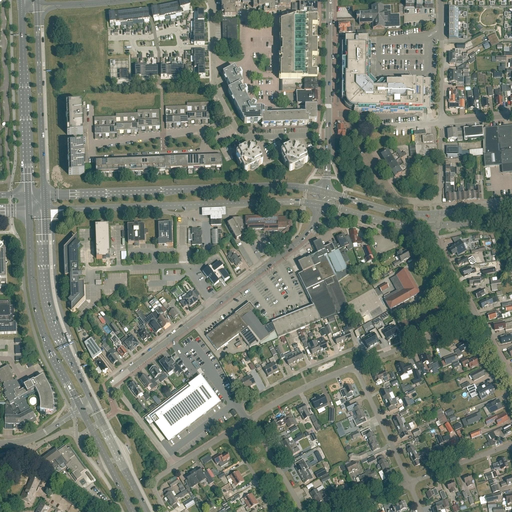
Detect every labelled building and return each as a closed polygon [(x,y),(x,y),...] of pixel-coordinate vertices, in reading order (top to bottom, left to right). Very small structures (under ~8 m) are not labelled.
[(223,17),(235,17),(235,6),(235,5),(237,5),(240,5),(239,0),(223,0),(224,4),(221,4),(221,9),(221,14),(223,14),(223,17)] [(275,7),(274,7),(274,2),(269,2),(268,0),(242,0),(243,3),(253,3),(253,8),(259,8),(259,13),(275,13),(275,7)] [(405,0),(405,8),(414,8),(414,7),(416,7),(416,9),(419,9),(422,9),(422,4),(424,4),(424,8),(433,8),(433,1),(432,0),(405,0)] [(188,1),(179,3),(179,4),(180,9),(181,9),(183,9),(190,7),(189,5),(189,4),(188,1)] [(299,14),(313,14),(313,18),(318,18),(318,3),(299,3),(299,4),(292,4),(292,10),(299,10),(299,14)] [(173,5),(175,14),(176,14),(181,13),(181,9),(180,9),(179,4),(173,5)] [(391,16),(390,6),(371,7),(372,10),(370,10),(370,13),(358,13),(359,18),(356,18),(356,21),(359,21),(359,25),(370,25),(371,27),(373,27),(373,30),(400,28),(399,23),(399,15),(391,16)] [(317,18),(295,18),(281,23),(280,80),(282,80),(317,80),(317,18)] [(223,43),(238,43),(237,19),(222,20),(223,43)] [(349,25),(338,25),(338,26),(338,27),(338,28),(338,29),(339,29),(339,30),(339,34),(348,34),(348,35),(352,35),(352,25),(349,25)] [(367,42),(368,39),(345,39),(345,42),(342,43),(342,100),(343,100),(350,107),(354,111),(354,113),(423,114),(423,111),(429,111),(429,99),(428,99),(428,91),(429,91),(430,81),(381,81),(377,84),(369,76),(369,62),(371,62),(371,43),(367,42)] [(508,52),(504,52),(503,57),(506,57),(511,56),(511,48),(508,49),(508,52)] [(110,61),(111,80),(129,79),(128,61),(110,61)] [(469,77),(469,73),(469,69),(465,69),(464,65),(460,67),(460,69),(463,69),(463,73),(463,77),(469,77)] [(262,123),(261,110),(257,110),(255,110),(256,107),(253,105),(251,108),(251,107),(247,99),(245,96),(247,95),(245,91),(243,92),(240,86),(243,85),(240,78),(242,77),(240,73),(238,75),(235,69),(235,68),(223,74),(231,90),(228,92),(242,120),(244,124),(251,123),(258,123),(262,123)] [(65,87),(78,86),(77,76),(75,76),(75,70),(65,71),(65,87)] [(455,91),(449,91),(449,97),(456,97),(456,94),(459,94),(459,91),(464,91),(464,88),(456,88),(456,90),(455,90),(455,91)] [(312,92),(296,92),(297,105),(312,104),(317,104),(317,95),(317,92),(312,92)] [(465,97),(456,97),(449,97),(449,107),(456,107),(456,108),(464,108),(464,101),(465,101),(465,97)] [(187,106),(188,123),(188,126),(191,126),(191,121),(195,121),(194,103),(187,103),(187,106)] [(202,120),(202,125),(205,125),(205,120),(209,120),(209,103),(201,103),(202,120)] [(67,136),(83,135),(82,105),(66,106),(67,136)] [(262,123),(262,125),(262,126),(263,126),(263,127),(268,126),(308,125),(308,124),(309,124),(311,123),(311,122),(317,122),(317,107),(297,106),(297,115),(282,114),(269,115),(267,115),(267,113),(267,111),(261,111),(261,110),(262,123)] [(173,124),(172,107),(165,107),(166,129),(169,129),(169,124),(173,124)] [(141,133),(141,128),(145,128),(144,110),(137,111),(137,113),(138,131),(138,133),(141,133)] [(152,127),(152,132),(156,132),(156,127),(160,127),(159,110),(152,110),(152,127)] [(120,136),(120,131),(123,131),(124,131),(123,114),(115,114),(116,117),(116,134),(116,136),(117,136),(120,136)] [(102,135),(101,117),(94,118),(95,140),(98,140),(98,135),(102,135)] [(349,140),(349,138),(345,131),(343,131),(343,127),(340,122),(338,122),(337,138),(339,139),(339,140),(349,140)] [(511,126),(483,129),(483,154),(484,167),(501,166),(502,169),(506,173),(511,172),(511,126)] [(471,128),(470,127),(468,129),(467,129),(463,129),(464,141),(483,139),(482,127),(473,128),(471,128)] [(462,141),(461,130),(456,130),(447,131),(448,140),(454,139),(454,140),(457,140),(457,141),(462,141)] [(424,146),(423,134),(425,134),(425,132),(414,133),(414,135),(416,156),(426,155),(425,146),(424,146)] [(424,146),(425,146),(427,146),(429,148),(435,148),(435,145),(433,145),(432,137),(426,137),(425,134),(423,134),(424,146)] [(68,175),(84,175),(84,163),(83,145),(67,145),(68,175)] [(409,164),(417,163),(415,146),(409,147),(410,157),(408,158),(409,164)] [(461,152),(458,152),(458,147),(446,147),(446,155),(447,155),(447,158),(453,158),(453,155),(458,155),(461,155),(461,152)] [(290,171),(294,169),(296,170),(303,167),(304,164),(307,163),(307,162),(305,156),(303,153),(304,152),(302,149),(301,151),(301,150),(299,150),(294,148),(293,151),(291,152),(290,149),(281,153),(281,154),(282,157),(282,158),(281,160),(283,164),(284,165),(285,166),(287,167),(289,171),(290,171)] [(237,159),(237,162),(239,167),(240,168),(242,169),(244,172),(246,173),(249,171),(252,172),(258,169),(259,166),(262,164),(263,163),(258,154),(259,154),(258,151),(256,152),(255,151),(250,150),(249,152),(247,153),(245,150),(236,155),(236,156),(237,157),(237,159)] [(381,156),(384,162),(395,155),(392,150),(389,152),(388,151),(381,156)] [(400,159),(400,160),(407,156),(404,152),(401,154),(400,152),(397,154),(395,155),(384,162),(388,167),(400,159)] [(404,165),(400,160),(400,159),(388,167),(391,173),(404,165)] [(404,165),(391,173),(395,178),(407,171),(404,165)] [(483,181),(483,176),(483,173),(480,173),(480,176),(475,176),(475,181),(477,181),(477,182),(479,182),(479,181),(480,181),(483,181)] [(210,220),(211,220),(211,219),(221,219),(221,220),(221,219),(221,216),(225,215),(225,208),(202,209),(202,216),(210,216),(210,220)] [(278,232),(277,232),(277,239),(282,239),(283,238),(283,236),(291,229),(291,221),(285,221),(285,216),(277,217),(278,232)] [(277,231),(277,232),(278,232),(277,217),(263,217),(263,218),(245,218),(245,222),(249,222),(249,225),(247,225),(248,230),(262,230),(263,231),(264,231),(265,231),(266,230),(269,230),(269,231),(277,231)] [(243,230),(243,222),(241,219),(232,219),(233,221),(227,224),(236,240),(242,237),(241,235),(243,234),(245,234),(245,230),(243,230)] [(138,225),(136,222),(133,225),(127,225),(128,244),(135,243),(135,246),(138,246),(138,243),(145,243),(144,224),(138,225)] [(104,226),(102,223),(99,226),(95,226),(96,259),(102,259),(106,259),(106,258),(108,258),(108,255),(109,255),(108,226),(104,226)] [(172,245),(172,223),(158,224),(159,240),(159,243),(165,243),(165,246),(167,246),(167,245),(172,245)] [(199,231),(199,229),(191,229),(192,234),(194,234),(194,242),(192,242),(192,246),(198,245),(202,245),(201,235),(202,235),(202,231),(199,231)] [(356,232),(355,230),(350,231),(351,239),(351,240),(352,240),(353,244),(357,244),(361,244),(361,238),(358,238),(357,231),(356,232)] [(337,245),(339,250),(341,249),(347,246),(349,250),(353,248),(351,242),(347,243),(343,235),(336,238),(339,244),(337,245)] [(78,272),(78,271),(77,249),(80,246),(77,244),(77,239),(75,237),(64,250),(65,277),(70,277),(71,300),(68,303),(71,305),(71,313),(84,299),(84,283),(78,283),(78,275),(81,275),(81,271),(78,272)] [(457,256),(460,254),(465,251),(465,250),(467,248),(467,247),(465,244),(464,244),(462,245),(461,244),(459,240),(455,242),(456,245),(452,248),(453,249),(450,251),(452,255),(456,253),(457,256)] [(314,287),(319,296),(324,294),(329,292),(339,314),(346,312),(349,310),(346,303),(337,283),(349,274),(338,250),(339,250),(337,245),(336,245),(335,243),(324,249),(320,242),(313,245),(317,254),(309,259),(313,268),(303,273),(298,275),(306,291),(314,287)] [(366,263),(374,260),(368,246),(363,248),(367,257),(365,258),(366,263)] [(234,256),(231,252),(228,254),(231,258),(231,259),(230,260),(232,264),(234,263),(237,267),(238,266),(241,264),(242,263),(240,261),(241,260),(239,257),(238,258),(236,255),(234,256)] [(408,254),(407,253),(406,252),(402,254),(401,252),(397,254),(398,256),(397,256),(399,260),(393,264),(395,267),(410,258),(408,255),(408,254)] [(467,260),(466,258),(463,260),(463,259),(460,260),(460,259),(456,262),(458,266),(461,265),(462,266),(464,264),(464,265),(469,263),(470,265),(472,266),(476,263),(472,257),(468,259),(467,260)] [(305,260),(298,264),(303,273),(313,268),(309,259),(306,261),(305,260)] [(224,270),(222,267),(219,262),(211,268),(210,266),(208,268),(202,272),(207,278),(208,277),(214,286),(219,282),(217,281),(222,278),(224,281),(229,278),(223,270),(224,270)] [(470,270),(469,268),(461,271),(464,278),(472,274),(476,273),(474,269),(470,270)] [(390,311),(419,294),(406,271),(396,276),(396,277),(390,280),(397,291),(383,299),(385,302),(390,311)] [(381,292),(388,288),(386,284),(379,288),(381,292)] [(313,306),(316,305),(322,320),(323,321),(339,314),(329,292),(324,294),(319,296),(314,287),(306,291),(311,301),(310,301),(312,306),(313,305),(313,306)] [(488,293),(486,289),(482,291),(482,289),(477,292),(474,294),(477,299),(481,297),(481,298),(485,295),(488,293)] [(200,296),(196,290),(188,297),(194,304),(198,301),(197,299),(197,298),(197,297),(200,296)] [(189,308),(194,304),(188,297),(180,303),(184,308),(186,306),(187,306),(188,306),(189,308)] [(499,301),(497,297),(491,299),(490,298),(480,303),(482,309),(493,304),(499,301)] [(165,312),(168,311),(167,310),(170,308),(163,298),(159,301),(163,306),(162,307),(162,308),(165,312)] [(156,320),(157,322),(157,321),(163,329),(169,324),(162,315),(165,312),(162,308),(162,307),(155,299),(149,303),(155,311),(152,314),(155,319),(156,320)] [(0,334),(17,334),(16,323),(16,324),(13,324),(13,317),(14,317),(14,306),(10,306),(9,301),(0,301),(0,334)] [(258,344),(269,336),(275,331),(274,328),(272,323),(262,327),(251,312),(253,310),(249,304),(234,315),(258,344)] [(313,306),(294,314),(300,330),(323,321),(322,320),(316,305),(313,306)] [(169,313),(173,319),(174,318),(175,319),(177,318),(176,317),(178,315),(176,312),(176,311),(174,309),(172,311),(170,308),(167,310),(168,311),(169,313)] [(408,326),(411,332),(418,329),(416,323),(424,320),(427,325),(430,323),(430,324),(443,316),(440,311),(440,310),(439,310),(438,308),(432,311),(431,309),(428,311),(430,313),(425,315),(425,314),(405,322),(404,320),(397,322),(400,329),(408,326)] [(155,319),(152,314),(146,318),(140,311),(136,313),(139,318),(145,325),(145,326),(148,324),(156,334),(161,330),(156,322),(157,322),(156,320),(155,319)] [(498,315),(497,312),(495,313),(495,312),(487,315),(489,321),(497,318),(497,320),(502,319),(510,317),(509,313),(501,315),(501,314),(498,315)] [(278,339),(300,330),(294,314),(272,323),(274,328),(275,331),(278,338),(278,339)] [(249,348),(258,344),(234,315),(221,326),(231,340),(239,334),(249,348)] [(106,323),(114,334),(118,331),(113,324),(111,325),(104,317),(102,318),(106,323)] [(143,326),(145,325),(139,318),(137,320),(141,326),(138,328),(142,332),(138,335),(144,342),(150,337),(146,332),(145,330),(146,329),(143,326)] [(390,327),(387,328),(393,339),(398,336),(395,329),(397,328),(394,322),(389,325),(390,327)] [(511,329),(511,322),(511,323),(511,324),(504,325),(504,322),(493,324),(495,331),(505,329),(505,331),(511,329)] [(129,332),(135,328),(132,323),(129,325),(127,326),(126,327),(129,332)] [(342,336),(344,342),(352,339),(348,330),(352,329),(350,324),(346,326),(347,327),(343,329),(344,332),(340,334),(341,336),(342,336)] [(217,351),(231,340),(221,326),(206,336),(217,351)] [(383,328),(378,331),(382,338),(385,337),(388,342),(393,339),(387,328),(384,330),(383,328)] [(301,330),(297,331),(305,349),(308,347),(302,333),(306,332),(305,329),(301,330)] [(371,336),(368,337),(373,346),(379,343),(376,338),(379,337),(375,329),(369,333),(371,336)] [(129,341),(135,349),(139,346),(136,342),(136,341),(131,334),(128,336),(131,339),(129,341)] [(502,344),(511,342),(511,341),(511,334),(506,336),(506,337),(501,338),(502,344)] [(333,337),(336,345),(344,342),(342,336),(341,336),(338,338),(337,335),(333,337)] [(122,347),(120,344),(121,343),(115,336),(110,339),(119,350),(117,351),(119,354),(120,354),(123,358),(127,354),(122,347)] [(364,336),(360,338),(361,340),(363,339),(368,349),(373,346),(368,337),(366,339),(364,336)] [(113,365),(118,361),(113,355),(115,353),(112,349),(107,342),(104,338),(101,340),(103,342),(101,343),(103,345),(102,346),(107,353),(109,357),(108,358),(113,365)] [(93,360),(102,354),(91,339),(85,343),(93,360)] [(135,349),(129,341),(127,342),(124,339),(121,341),(127,349),(128,348),(131,351),(135,349)] [(323,339),(316,341),(318,346),(320,352),(328,348),(324,340),(323,339)] [(320,352),(318,346),(316,341),(308,345),(312,355),(320,352)] [(468,348),(465,342),(461,345),(460,344),(459,345),(459,346),(458,346),(459,349),(455,351),(458,357),(463,355),(461,352),(464,351),(464,350),(468,348)] [(294,357),(296,362),(304,359),(299,348),(295,350),(296,352),(292,353),(294,357)] [(428,360),(426,354),(419,356),(422,364),(428,362),(429,365),(433,363),(431,358),(428,360)] [(443,359),(444,361),(446,366),(457,361),(455,354),(443,359)] [(296,362),(294,357),(290,358),(289,355),(285,357),(289,366),(296,362)] [(103,373),(107,369),(105,366),(103,363),(99,358),(94,362),(98,366),(103,373)] [(183,372),(172,358),(176,364),(174,366),(173,364),(171,366),(166,359),(160,363),(168,375),(174,370),(176,373),(178,372),(180,374),(183,372)] [(268,365),(273,374),(278,371),(274,363),(276,362),(273,358),(269,360),(271,364),(268,365)] [(478,364),(475,358),(470,361),(470,360),(467,362),(465,358),(460,361),(463,366),(464,367),(465,367),(468,365),(470,368),(471,368),(472,369),(473,368),(473,367),(478,364)] [(403,363),(396,366),(400,377),(407,374),(407,372),(413,370),(410,364),(404,367),(403,363)] [(437,363),(431,365),(433,369),(431,369),(434,375),(439,373),(437,370),(440,369),(437,363)] [(273,374),(268,365),(266,367),(264,364),(261,366),(263,369),(263,368),(268,377),(273,374)] [(43,377),(42,377),(27,386),(24,387),(25,389),(19,392),(18,390),(20,388),(17,383),(16,381),(14,382),(12,378),(14,377),(12,374),(13,373),(12,373),(10,370),(8,366),(0,370),(0,380),(1,383),(1,384),(3,383),(4,386),(3,386),(7,393),(4,394),(8,401),(6,402),(6,403),(5,405),(6,406),(5,406),(5,410),(5,425),(13,425),(13,429),(23,429),(37,421),(35,418),(31,410),(30,411),(24,400),(37,392),(38,395),(39,398),(40,401),(40,404),(41,407),(40,410),(40,414),(45,415),(46,414),(53,415),(53,410),(54,408),(54,407),(54,405),(54,404),(53,403),(53,401),(53,400),(53,399),(53,397),(52,396),(52,395),(52,394),(51,392),(51,391),(50,390),(50,389),(49,388),(48,386),(43,377)] [(167,378),(163,372),(161,374),(155,367),(152,369),(150,370),(150,371),(149,371),(155,379),(157,377),(161,383),(167,378)] [(474,382),(484,376),(481,369),(470,375),(474,382)] [(421,382),(417,371),(413,372),(416,380),(412,381),(414,385),(421,382)] [(245,378),(250,387),(255,384),(251,376),(251,375),(249,372),(246,374),(248,377),(245,378)] [(378,374),(373,376),(376,383),(381,380),(381,379),(383,378),(385,381),(388,380),(386,377),(387,377),(384,372),(379,374),(378,374)] [(145,376),(144,375),(140,378),(141,379),(140,380),(147,389),(149,387),(152,390),(158,386),(153,380),(150,381),(146,375),(145,376)] [(250,387),(245,378),(243,380),(241,377),(238,379),(240,382),(240,381),(245,390),(250,387)] [(148,424),(153,421),(168,442),(220,403),(220,402),(203,380),(197,379),(194,382),(145,419),(148,424)] [(137,397),(142,393),(139,389),(134,382),(129,386),(132,390),(131,390),(133,393),(134,393),(137,397)] [(493,393),(488,383),(477,390),(474,385),(466,388),(470,396),(477,392),(480,398),(486,395),(486,396),(493,393)] [(404,384),(400,386),(403,393),(412,390),(410,385),(405,387),(404,384)] [(343,398),(346,397),(345,395),(353,392),(350,385),(345,388),(345,389),(340,391),(343,398)] [(329,392),(333,399),(341,396),(337,388),(329,392)] [(382,397),(385,403),(392,400),(387,390),(381,394),(382,397)] [(316,399),(316,400),(313,401),(316,410),(317,409),(318,411),(324,408),(324,406),(328,404),(324,396),(320,398),(320,397),(316,399)] [(395,398),(392,400),(385,403),(388,409),(390,412),(396,409),(394,406),(397,404),(395,398)] [(405,409),(411,406),(407,398),(401,400),(405,409)] [(143,409),(145,407),(139,399),(137,401),(143,409)] [(490,414),(501,408),(498,401),(487,407),(490,414)] [(356,415),(363,412),(360,406),(359,407),(357,403),(346,408),(349,413),(354,411),(356,415)] [(310,417),(307,411),(304,405),(297,408),(300,415),(304,421),(310,417)] [(481,408),(485,415),(489,412),(485,405),(481,408)] [(356,415),(353,417),(354,420),(353,420),(356,427),(367,422),(365,418),(363,412),(356,415)] [(508,420),(504,413),(496,417),(495,415),(489,419),(488,418),(484,421),(487,425),(495,421),(498,426),(508,420)] [(468,425),(479,421),(476,414),(465,419),(468,425)] [(321,430),(317,422),(314,416),(310,418),(317,432),(321,430)] [(397,430),(404,426),(400,417),(393,420),(397,430)] [(286,424),(283,419),(282,418),(277,421),(271,424),(275,430),(281,427),(286,424)] [(291,419),(285,422),(289,428),(295,425),(295,426),(297,425),(294,418),(292,419),(291,419)] [(450,434),(453,432),(448,423),(444,425),(450,434)] [(404,426),(397,430),(402,439),(408,436),(407,432),(411,430),(409,424),(404,426)] [(511,431),(511,427),(511,426),(503,430),(502,428),(489,435),(492,441),(504,434),(505,437),(510,434),(510,433),(511,431)] [(342,428),(336,430),(340,438),(345,435),(342,428)] [(368,442),(375,439),(372,433),(371,433),(370,430),(361,434),(363,437),(366,436),(368,442)] [(471,439),(482,435),(480,430),(470,434),(471,439)] [(353,440),(360,437),(358,432),(351,435),(353,440)] [(285,449),(291,445),(294,443),(293,441),(290,442),(288,440),(287,440),(285,437),(281,439),(283,443),(282,443),(285,449)] [(378,445),(375,439),(368,442),(371,448),(373,452),(380,449),(378,445)] [(456,443),(454,440),(450,441),(451,445),(450,445),(453,452),(459,449),(457,443),(456,443)] [(410,456),(416,453),(414,447),(413,448),(411,444),(407,446),(408,450),(407,450),(410,456)] [(291,445),(285,449),(288,455),(289,454),(291,457),(295,455),(293,452),(295,451),(291,445)] [(64,446),(57,451),(65,463),(64,463),(66,466),(71,472),(72,474),(71,475),(76,481),(82,477),(80,474),(86,470),(76,455),(70,448),(68,450),(64,446)] [(439,449),(438,446),(434,448),(435,451),(434,452),(436,458),(443,455),(441,449),(439,449)] [(65,463),(57,451),(56,450),(56,449),(39,462),(43,468),(44,468),(48,474),(59,465),(60,467),(64,463),(65,463)] [(428,449),(417,454),(416,453),(410,456),(412,462),(414,462),(415,465),(420,463),(418,460),(419,459),(418,457),(420,456),(421,458),(426,455),(427,457),(431,455),(428,449)] [(319,463),(323,460),(318,451),(314,453),(319,463)] [(213,459),(217,465),(219,464),(221,468),(228,463),(227,461),(230,459),(227,453),(221,457),(220,455),(213,459)] [(375,461),(373,456),(367,459),(366,458),(360,461),(362,464),(368,461),(369,464),(375,461)] [(381,469),(387,465),(385,460),(383,456),(377,459),(379,462),(378,463),(379,466),(378,466),(377,468),(378,470),(381,469)] [(501,470),(508,467),(505,458),(498,461),(499,463),(492,465),(494,470),(500,467),(501,470)] [(307,469),(308,469),(303,460),(295,465),(297,468),(296,469),(299,474),(307,469)] [(349,474),(353,472),(358,470),(355,462),(345,466),(349,474)] [(381,469),(386,480),(393,477),(387,465),(381,469)] [(192,473),(199,484),(206,480),(209,485),(214,482),(208,472),(203,475),(199,468),(192,473)] [(313,479),(311,476),(309,472),(307,469),(299,474),(304,484),(311,480),(313,479)] [(324,470),(315,474),(318,479),(327,474),(324,470)] [(233,482),(241,477),(238,471),(230,477),(229,476),(227,478),(228,481),(231,479),(233,482)] [(370,483),(375,481),(373,477),(377,476),(375,471),(367,475),(370,483)] [(188,486),(190,490),(199,484),(192,473),(185,477),(188,481),(186,482),(188,486)] [(361,489),(368,486),(365,480),(368,479),(366,474),(358,478),(360,482),(359,483),(361,489)] [(472,485),(471,481),(472,481),(470,475),(463,478),(465,484),(466,483),(468,487),(472,485)] [(40,483),(40,482),(41,480),(32,476),(27,487),(25,487),(20,499),(32,504),(39,487),(42,488),(42,487),(44,488),(46,483),(41,481),(40,483)] [(507,486),(511,484),(511,483),(511,476),(505,479),(506,481),(500,484),(501,487),(507,485),(507,486)] [(241,477),(233,482),(234,484),(232,486),(233,489),(236,487),(244,482),(241,477)] [(171,488),(179,483),(177,479),(169,484),(171,488)] [(455,492),(454,488),(455,488),(453,481),(446,484),(448,490),(450,490),(451,493),(455,492)] [(493,494),(499,491),(497,485),(490,487),(493,494)] [(346,489),(344,486),(340,488),(341,491),(340,492),(343,498),(350,494),(347,488),(346,489)] [(310,494),(314,499),(324,493),(323,493),(325,492),(322,487),(315,491),(314,487),(310,490),(311,493),(310,494)] [(168,501),(175,498),(171,492),(172,492),(170,488),(164,492),(166,495),(165,496),(168,501)] [(338,495),(334,488),(327,491),(329,495),(332,494),(334,497),(338,495)] [(438,495),(436,489),(432,491),(426,493),(429,499),(435,497),(438,495)] [(71,504),(75,498),(67,493),(62,499),(71,506),(72,505),(71,504)] [(324,493),(314,499),(317,505),(320,508),(325,505),(323,501),(322,499),(326,497),(324,493)] [(246,504),(255,499),(252,494),(244,499),(243,499),(240,501),(242,503),(245,502),(246,504)] [(501,500),(500,494),(485,497),(486,503),(501,500)] [(168,501),(172,507),(173,506),(175,509),(179,507),(180,506),(178,503),(176,501),(181,498),(179,495),(175,498),(168,501)] [(456,497),(459,508),(464,506),(463,502),(460,496),(456,497)] [(72,505),(71,506),(79,511),(83,504),(75,498),(71,504),(72,505)] [(183,504),(186,508),(194,503),(191,499),(183,504)] [(255,499),(246,504),(248,507),(245,509),(247,511),(250,510),(250,509),(258,504),(255,499)] [(394,511),(397,511),(400,511),(406,509),(404,502),(398,504),(392,507),(394,511)] [(46,511),(49,508),(42,503),(38,510),(39,511),(37,511),(46,511)] [(222,506),(225,511),(227,511),(231,509),(227,503),(222,506)]
